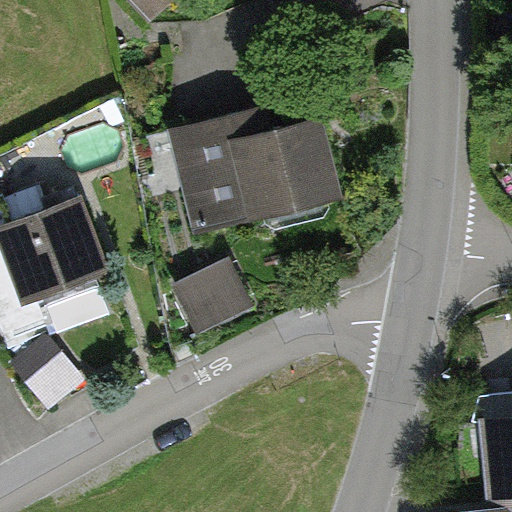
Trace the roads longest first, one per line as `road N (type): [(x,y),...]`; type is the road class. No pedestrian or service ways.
road 1 (residential): [(412,327),(350,324),(281,342),(0,496)]
road 2 (residential): [(439,0),(443,67),(426,254)]
road 3 (residential): [(412,327),(364,511)]
